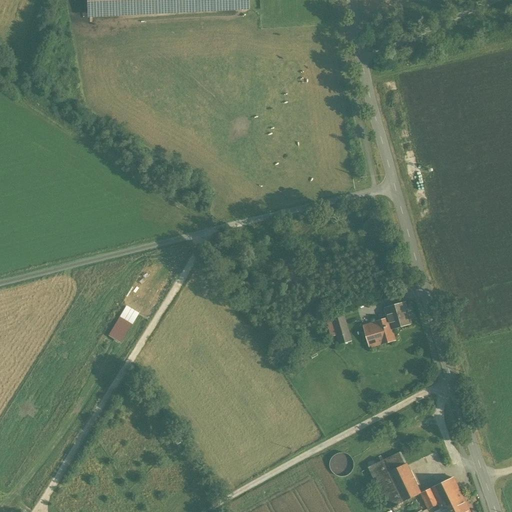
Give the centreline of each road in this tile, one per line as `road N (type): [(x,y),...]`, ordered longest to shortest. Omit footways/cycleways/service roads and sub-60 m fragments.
road 1 (unclassified): [(394,187),(0,281)]
road 2 (tertiary): [(495,511),(394,187)]
road 3 (track): [(212,229),(18,97),(13,84),(39,0)]
road 4 (track): [(212,229),(34,511)]
road 5 (tertiary): [(394,187),(351,0)]
road 6 (track): [(217,505),(123,369)]
road 7 (track): [(511,43),(366,80)]
